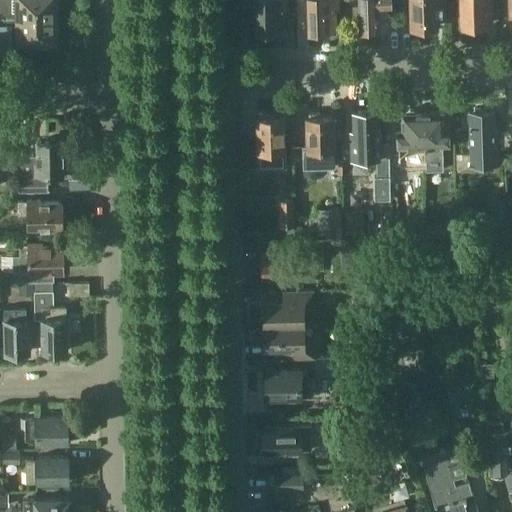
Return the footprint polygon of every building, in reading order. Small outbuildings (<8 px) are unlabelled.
[(0,0),(0,18),(16,18),(56,18),(56,9),(60,9),(59,0),(0,0)] [(255,0),(256,32),(258,32),(262,35),(270,35),(273,31),(275,31),(275,30),(285,30),(285,8),(288,7),(287,0),(255,0)] [(307,0),(308,30),(310,30),(313,33),(322,33),(324,30),(327,30),(327,29),(337,28),(336,6),(339,6),(339,0),(307,0)] [(358,0),(359,29),(362,29),(365,32),(373,32),(376,28),(378,28),(378,27),(388,27),(387,5),(390,4),(390,1),(390,0),(358,0)] [(409,0),(410,27),(413,27),(415,30),(422,30),(425,27),(437,27),(437,17),(443,17),(442,0),(409,0)] [(459,0),(460,26),(463,26),(466,28),(472,28),(474,25),(488,25),(487,16),(493,16),(492,12),(492,0),(459,0)] [(56,18),(16,18),(17,44),(39,44),(39,47),(55,47),(55,43),(57,43),(56,18)] [(0,49),(10,49),(10,26),(0,25),(0,49)] [(498,165),(498,142),(497,128),(495,129),(494,110),(483,110),(480,108),(474,108),(472,111),(469,111),(470,143),(471,143),(471,154),(472,165),(498,165)] [(425,160),(423,113),(416,113),(413,110),(407,110),(405,113),(402,113),(403,130),(398,130),(398,147),(399,147),(399,161),(425,160)] [(391,144),(379,143),(379,139),(382,137),(381,132),(379,129),(378,111),(353,112),(354,131),(350,131),(351,144),(355,144),(356,158),(379,157),(379,180),(390,180),(391,144)] [(443,112),(423,113),(425,160),(443,160),(442,145),(449,145),(448,137),(448,128),(444,129),(443,112)] [(335,165),(334,148),(333,115),(320,116),(320,113),(309,113),(309,116),(306,116),(307,166),(335,165)] [(286,168),(285,149),(284,124),(283,117),(270,117),(268,115),(262,115),(260,118),(257,118),(257,140),(258,150),(259,168),(286,168)] [(48,142),(37,142),(37,154),(17,155),(18,192),(47,192),(47,184),(47,175),(63,175),(62,142),(59,142),(56,139),(51,139),(48,142)] [(488,198),(489,227),(510,226),(509,197),(488,198)] [(24,201),(18,202),(18,213),(28,213),(28,228),(61,227),(61,224),(64,222),(64,216),(61,214),(61,202),(40,203),(40,200),(27,201),(24,201)] [(280,226),(295,226),(295,200),(280,200),(280,226)] [(342,234),(341,208),(316,209),(317,235),(342,234)] [(363,210),(345,211),(346,234),(364,233),(363,210)] [(340,238),(341,255),(360,255),(359,238),(340,238)] [(19,249),(19,256),(13,256),(13,271),(2,272),(2,282),(36,281),(36,271),(55,271),(62,271),(61,267),(64,265),(64,261),(64,259),(61,257),(61,245),(42,246),(41,246),(41,243),(28,244),(19,245),(19,249)] [(263,263),(260,263),(261,274),(263,274),(263,277),(303,276),(306,272),(306,265),(303,263),(303,252),(295,253),(295,249),(281,249),(281,252),(263,252),(263,263)] [(34,282),(34,290),(53,290),(53,281),(34,282)] [(54,305),(53,290),(34,290),(35,319),(41,319),(42,351),(53,350),(54,352),(62,352),(64,350),(67,350),(65,318),(64,318),(63,305),(54,305)] [(264,302),(264,325),(304,325),(304,312),(315,312),(315,290),(290,291),(290,302),(264,302)] [(3,309),(3,320),(4,352),(6,352),(9,354),(15,354),(17,351),(30,351),(29,320),(25,320),(24,309),(3,309)] [(304,337),(304,325),(264,325),(265,349),(291,348),(291,359),(316,359),(316,337),(304,337)] [(399,333),(400,350),(416,350),(416,333),(399,333)] [(480,363),(481,378),(494,377),(493,362),(480,363)] [(318,381),(307,381),(307,370),(300,371),(300,368),(265,369),(265,399),(319,398),(318,381)] [(454,394),(474,392),(473,372),(453,373),(454,394)] [(363,396),(342,398),(342,412),(364,411),(363,396)] [(35,443),(67,443),(66,430),(69,428),(69,422),(66,420),(66,417),(34,417),(34,418),(24,418),(25,440),(35,439),(35,443)] [(300,450),(312,450),(311,425),(300,426),(300,425),(263,426),(264,451),(282,451),(285,455),(297,455),(300,450)] [(485,429),(472,430),(473,463),(485,463),(485,445),(486,445),(485,429)] [(511,430),(488,431),(490,474),(503,470),(504,470),(511,496),(511,430)] [(16,434),(1,435),(2,449),(16,448),(16,434)] [(434,502),(438,507),(439,511),(478,511),(473,493),(471,493),(468,481),(462,483),(462,482),(450,486),(448,479),(453,477),(445,449),(421,456),(434,502)] [(2,463),(19,463),(18,450),(2,450),(2,463)] [(36,482),(68,482),(68,479),(70,477),(70,471),(67,468),(67,456),(36,456),(36,460),(25,460),(26,482),(36,482)] [(353,490),(366,490),(367,472),(353,473),(353,490)] [(369,473),(369,472),(367,472),(366,490),(366,497),(380,498),(380,473),(369,473)] [(278,488),(303,487),(302,474),(277,475),(278,488)] [(387,492),(390,503),(372,508),(373,511),(406,511),(405,505),(413,503),(415,499),(411,485),(407,483),(389,488),(387,492)] [(0,492),(0,506),(9,506),(8,492),(0,492)] [(68,499),(23,499),(23,511),(69,511),(68,511),(68,499)]
